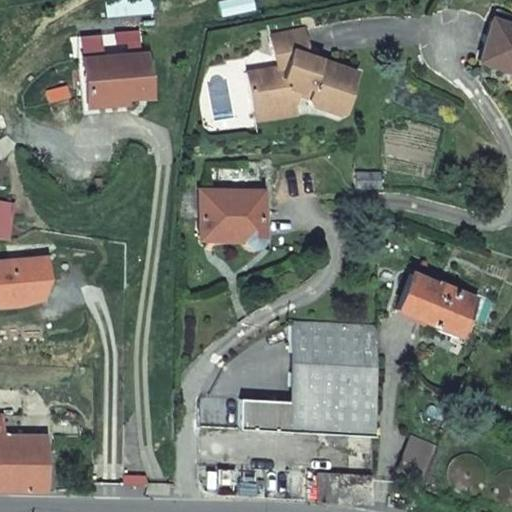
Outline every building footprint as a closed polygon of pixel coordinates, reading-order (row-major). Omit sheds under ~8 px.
[(511,21),(492,15),(478,57),(511,68),(511,21)] [(297,87),(306,90),(304,97),(307,101),(336,110),(342,107),(355,69),(304,50),(310,39),(306,25),(270,31),(274,50),(287,54),(286,61),(244,69),(252,107),(293,100),(297,87)] [(274,50),(276,63),(286,61),(287,54),(274,50)] [(112,55),(81,58),(85,100),(126,96),(147,94),(143,52),(112,55)] [(81,113),(127,108),(126,96),(85,100),(81,58),(75,59),(81,113)] [(253,116),(294,109),(293,100),(252,107),(253,116)] [(375,185),(376,170),(349,169),(348,184),(375,185)] [(260,191),(198,189),(197,237),(242,238),(243,244),(245,246),(247,248),(250,248),(253,248),(256,246),(258,244),(259,241),(260,191)] [(0,243),(4,244),(10,211),(0,208),(0,243)] [(455,334),(470,298),(451,290),(452,287),(436,279),(434,283),(408,273),(393,309),(423,321),(422,323),(428,325),(435,328),(435,326),(455,334)] [(371,325),(288,322),(284,400),(369,403),(371,325)] [(284,400),(194,397),(194,413),(194,428),(369,435),(369,403),(284,400)] [(0,490),(48,491),(48,460),(42,460),(42,436),(1,435),(1,415),(0,415),(0,490)] [(414,494),(450,511),(511,511),(511,480),(433,446),(414,494)] [(367,474),(312,473),(312,501),(367,503),(367,474)]
